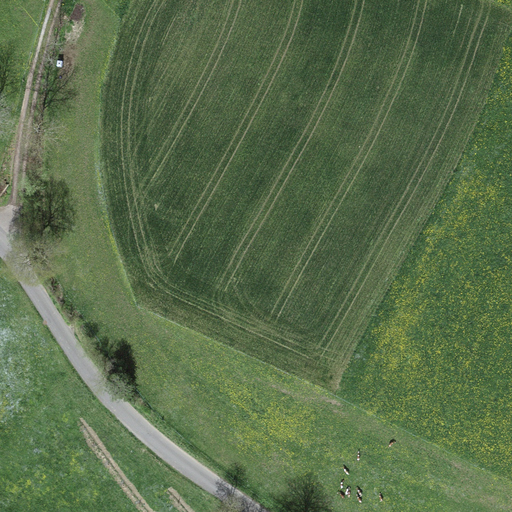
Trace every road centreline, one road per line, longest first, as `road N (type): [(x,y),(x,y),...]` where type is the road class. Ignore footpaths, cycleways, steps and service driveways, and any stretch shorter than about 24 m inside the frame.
road 1 (unclassified): [(0,235),(114,404),(255,511)]
road 2 (track): [(56,0),(0,233)]
